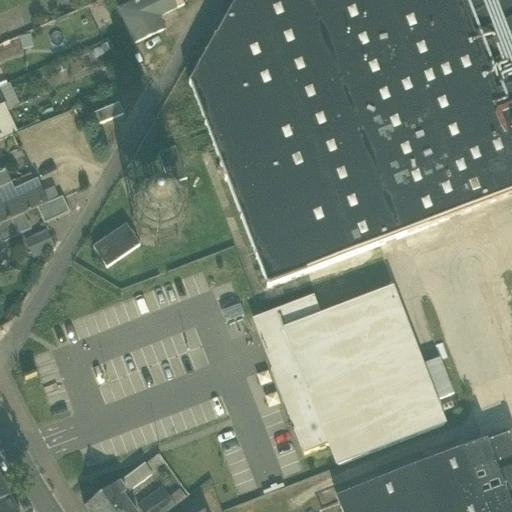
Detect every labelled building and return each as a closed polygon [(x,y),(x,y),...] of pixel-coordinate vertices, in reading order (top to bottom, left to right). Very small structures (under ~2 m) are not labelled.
[(174,11),(169,0),(135,0),(131,2),(117,8),(133,40),(162,27),(158,18),(174,11)] [(169,0),(174,11),(185,5),(182,0),(169,0)] [(267,289),(511,197),(511,139),(458,0),(239,0),(190,91),(267,289)] [(511,0),(458,0),(511,139),(511,0)] [(9,85),(0,89),(0,107),(4,106),(7,113),(19,108),(9,85)] [(87,118),(92,129),(123,116),(118,105),(87,118)] [(0,107),(0,141),(16,134),(7,113),(4,106),(0,107)] [(158,156),(170,187),(186,181),(175,150),(158,156)] [(0,175),(0,191),(9,188),(3,174),(0,175)] [(11,192),(9,188),(0,191),(0,209),(39,192),(33,181),(11,192)] [(53,189),(40,195),(45,206),(58,200),(53,189)] [(0,226),(9,223),(24,216),(36,210),(45,206),(40,195),(39,192),(0,209),(0,226)] [(36,210),(43,227),(69,215),(61,199),(58,200),(45,206),(36,210)] [(171,246),(176,243),(180,238),(182,234),(184,228),(184,223),(182,217),(180,212),(177,208),(172,205),(167,202),(162,201),(156,201),(151,203),(146,206),(142,209),(139,214),(137,219),(136,225),(136,230),(138,235),(141,240),(145,244),(150,247),(155,248),(161,249),(166,248),(171,246)] [(9,223),(17,239),(31,233),(24,216),(9,223)] [(9,223),(0,226),(0,246),(0,247),(17,239),(9,223)] [(93,252),(107,271),(139,248),(125,229),(93,252)] [(46,230),(24,240),(31,257),(53,246),(46,230)] [(444,427),(435,403),(429,388),(421,367),(392,292),(321,319),(313,299),(260,319),(275,357),(270,368),(304,457),(329,447),(337,468),(444,427)] [(239,307),(221,314),(225,324),(243,317),(239,307)] [(252,322),(270,368),(275,357),(260,319),(252,322)] [(421,367),(429,388),(447,381),(439,360),(421,367)] [(453,396),(447,381),(429,388),(435,403),(453,396)] [(483,446),(508,511),(511,511),(511,442),(509,436),(483,446)] [(347,498),(352,511),(508,511),(483,446),(482,444),(480,445),(481,447),(347,498)] [(157,457),(145,467),(150,475),(163,465),(157,457)] [(125,493),(150,475),(145,467),(119,486),(125,493)] [(0,507),(9,503),(0,486),(0,507)] [(84,511),(132,511),(120,497),(125,493),(119,486),(84,511)] [(138,508),(140,511),(167,511),(174,507),(162,491),(138,508)] [(13,511),(9,503),(0,507),(0,511),(13,511)]
